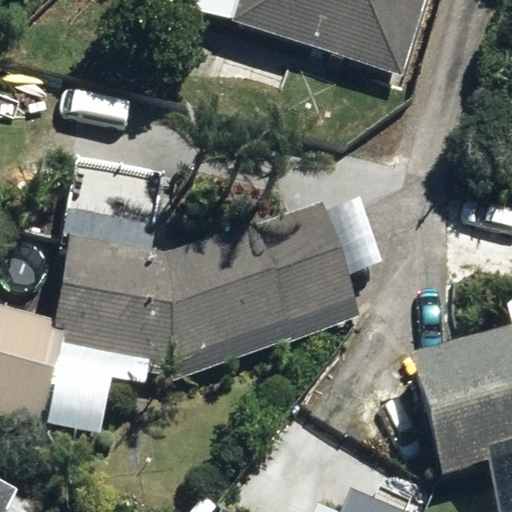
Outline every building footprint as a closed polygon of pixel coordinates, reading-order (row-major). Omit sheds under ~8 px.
[(239,0),(231,27),(399,80),(423,0),(239,0)] [(0,424),(39,435),(59,357),(169,373),(355,309),(319,210),(163,264),(63,249),(50,334),(0,321),(0,424)] [(511,463),(511,355),(511,356),(506,336),(402,370),(439,486),(511,463)] [(344,511),(405,511),(355,489),(344,511)] [(0,511),(7,511),(11,504),(0,497),(0,511)]
